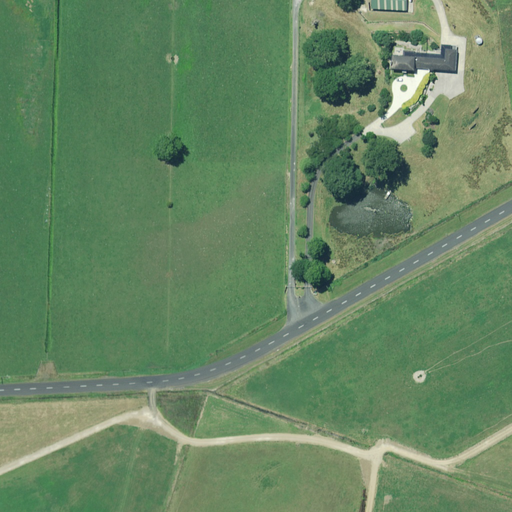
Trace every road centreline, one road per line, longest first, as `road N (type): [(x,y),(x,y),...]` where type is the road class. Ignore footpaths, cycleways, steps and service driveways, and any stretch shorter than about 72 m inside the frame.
road 1 (tertiary): [(0,390),(206,373),(511,207)]
road 2 (track): [(151,382),(152,413),(182,438),(272,438),(375,452)]
road 3 (track): [(152,413),(0,474)]
road 4 (track): [(375,452),(457,462),(511,430)]
